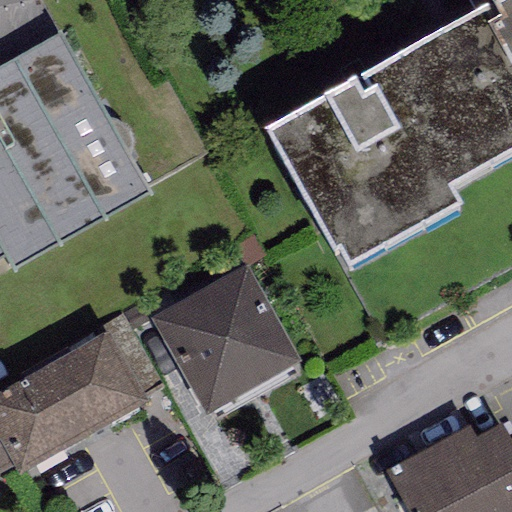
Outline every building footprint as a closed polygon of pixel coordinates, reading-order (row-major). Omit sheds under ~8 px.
[(511,7),(424,56),(491,179),(511,167),(511,7)] [(0,71),(0,264),(3,263),(13,281),(148,204),(57,37),(0,71)] [(448,201),(491,179),(424,56),(265,145),(334,269),(340,264),(348,279),(460,218),(448,201)] [(246,274),(150,327),(204,423),(300,369),(246,274)] [(105,339),(0,397),(0,454),(11,474),(17,486),(147,414),(105,339)] [(469,434),(385,479),(402,511),(511,511),(511,451),(501,431),(475,445),(469,434)] [(0,480),(11,474),(0,454),(0,480)]
